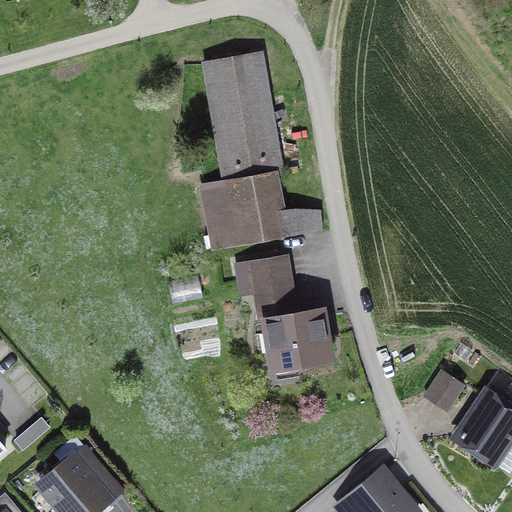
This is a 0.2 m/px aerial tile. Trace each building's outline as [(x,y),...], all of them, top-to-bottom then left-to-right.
[(233,190),(236,201),(274,195),(271,174),(281,173),(260,54),(205,63),(227,191),(233,190)] [(281,232),(274,195),(236,201),(242,239),(281,232)] [(295,318),(285,256),(253,262),(261,305),(265,305),(267,317),(265,318),(274,367),(327,357),(327,359),(331,358),(323,313),(295,318)] [(426,396),(447,409),(463,384),(442,371),(426,396)] [(459,435),(509,469),(511,465),(511,434),(511,432),(511,411),(486,394),(459,435)] [(41,418),(15,440),(23,449),(49,427),(41,418)] [(41,483),(65,511),(80,511),(86,507),(90,511),(91,511),(107,499),(72,457),(41,483)] [(416,511),(383,472),(348,501),(357,511),(416,511)]
